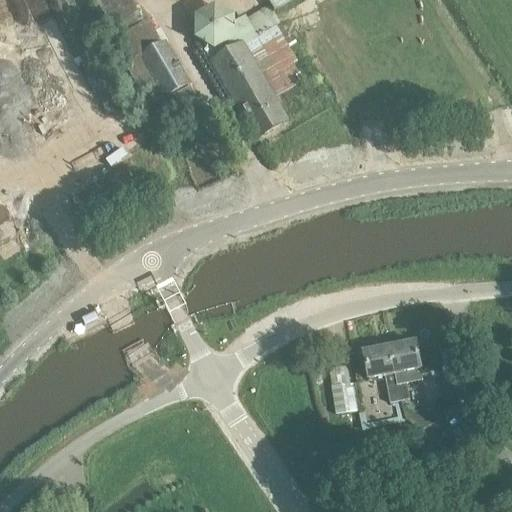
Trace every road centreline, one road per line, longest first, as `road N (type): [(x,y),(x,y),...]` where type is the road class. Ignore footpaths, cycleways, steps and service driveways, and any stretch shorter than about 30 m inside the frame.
road 1 (tertiary): [(150,262),(364,190),(511,177)]
road 2 (unclassified): [(511,291),(376,303),(306,323),(213,378)]
road 3 (unclassified): [(2,511),(100,433),(213,378)]
road 4 (track): [(50,0),(106,109),(148,135),(218,100)]
road 5 (unclassified): [(0,378),(70,314),(150,262)]
road 6 (track): [(511,160),(500,118),(430,0)]
road 7 (tertiary): [(299,511),(213,378)]
road 8 (tertiary): [(213,378),(150,262)]
